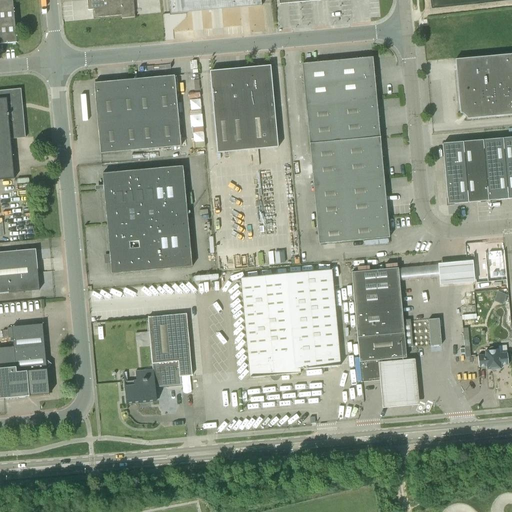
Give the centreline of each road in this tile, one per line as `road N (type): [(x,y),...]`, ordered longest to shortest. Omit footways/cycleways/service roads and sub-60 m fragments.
road 1 (residential): [(50,64),(405,29)]
road 2 (residential): [(77,411),(87,392),(50,64)]
road 3 (secondary): [(0,471),(327,442)]
road 4 (residential): [(405,29),(423,214),(449,231),(511,225)]
road 5 (secondary): [(327,442),(344,447),(511,431)]
road 6 (secondary): [(511,420),(327,442)]
